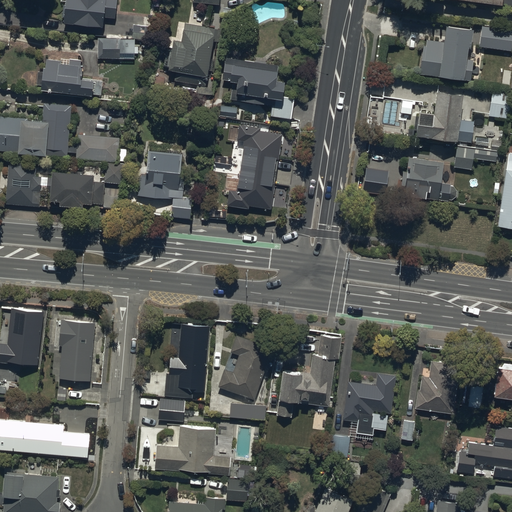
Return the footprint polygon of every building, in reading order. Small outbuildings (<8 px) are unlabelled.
[(63,0),(65,0),(63,21),(101,25),(102,16),(113,17),(114,0),(63,0)] [(209,73),(213,47),(210,47),(211,39),(219,40),(221,28),(177,21),(176,27),(182,28),(180,39),(173,38),(168,67),(175,69),(173,81),(197,85),(196,91),(212,94),(215,74),(209,73)] [(472,25),(444,22),(442,38),(426,36),(425,42),(423,41),(419,69),(461,75),(461,76),(470,77),(472,57),(465,56),(467,43),(470,43),(472,25)] [(148,24),(132,23),(132,37),(147,38),(148,24)] [(511,27),(481,24),(478,46),(511,50),(511,47),(511,27)] [(134,57),(134,38),(97,38),(97,57),(134,57)] [(40,84),(39,87),(100,93),(102,79),(81,77),(83,60),(60,57),(60,60),(46,58),(45,65),(42,65),(42,70),(37,69),(36,83),(40,84)] [(277,68),(224,61),(221,78),(232,79),(229,98),(262,103),(261,111),(270,112),(270,115),(290,118),(293,97),(283,96),(284,84),(282,84),(283,79),(275,78),(277,68)] [(459,118),(462,92),(436,88),(433,111),(418,109),(415,133),(470,140),(473,120),(459,118)] [(511,91),(492,89),(489,114),(508,117),(511,91)] [(118,137),(77,134),(76,144),(68,144),(71,104),(44,102),(43,118),(0,115),(0,149),(67,154),(68,150),(76,151),(75,157),(124,161),(125,149),(118,148),(118,137)] [(236,106),(220,105),(219,115),(236,117),(236,106)] [(288,188),(291,164),(277,162),(281,132),(259,130),(260,126),(238,124),(236,139),(243,139),(236,183),(227,182),(226,188),(228,189),(226,205),(248,207),(248,204),(271,207),(273,187),(288,188)] [(496,148),(456,143),(453,165),(471,167),(473,157),(494,159),(496,148)] [(138,175),(137,194),(172,197),(171,215),(189,217),(191,198),(182,198),(184,171),(179,170),(180,153),(147,150),(145,175),(138,175)] [(511,152),(507,152),(497,224),(511,226),(511,152)] [(400,183),(404,183),(403,193),(447,199),(447,198),(451,198),(455,196),(456,189),(453,185),(450,185),(450,183),(440,181),(443,161),(407,156),(406,170),(402,169),(400,183)] [(36,162),(9,160),(6,203),(33,205),(34,190),(40,191),(41,175),(35,175),(36,162)] [(105,162),(104,181),(122,182),(123,164),(105,162)] [(388,171),(366,167),(362,192),(384,195),(388,171)] [(92,172),(53,170),(50,198),(60,198),(60,203),(81,205),(81,201),(90,201),(89,202),(102,203),(103,181),(92,181),(92,172)] [(37,362),(43,310),(11,306),(9,327),(1,326),(0,334),(0,360),(7,362),(7,359),(37,362)] [(93,322),(60,319),(58,344),(61,344),(58,377),(89,379),(93,322)] [(178,356),(169,356),(168,375),(178,375),(178,374),(205,375),(208,335),(212,335),(212,328),(208,328),(209,324),(180,322),(180,335),(172,335),(171,351),(178,351),(178,356)] [(310,372),(281,368),(276,413),(290,414),(292,400),(328,404),(334,356),(338,357),(340,336),(320,334),(317,353),(312,353),(310,372)] [(224,368),(218,385),(254,398),(271,347),(235,335),(230,351),(239,353),(233,371),(224,368)] [(416,388),(414,407),(452,412),(459,363),(430,359),(428,375),(421,374),(419,389),(416,388)] [(501,365),(497,364),(493,393),(511,396),(510,407),(511,407),(511,366),(511,363),(502,362),(501,365)] [(375,384),(347,380),(342,418),(351,419),(349,435),(371,438),(373,426),(384,427),(386,411),(390,411),(395,374),(377,372),(375,384)] [(172,382),(171,395),(192,396),(193,384),(172,382)] [(470,384),(467,405),(481,407),(483,385),(470,384)] [(170,409),(170,411),(200,413),(201,399),(171,397),(171,398),(156,397),(155,408),(170,409)] [(265,404),(230,402),(229,416),(219,415),(218,431),(249,433),(250,417),(264,418),(265,404)] [(83,422),(29,417),(26,453),(80,458),(83,422)] [(414,420),(403,419),(400,438),(411,440),(414,420)] [(215,427),(179,425),(174,424),(173,436),(156,434),(153,468),(179,470),(179,468),(208,470),(208,472),(228,474),(230,456),(213,455),(215,427)] [(494,464),(493,475),(511,476),(511,466),(511,467),(511,456),(511,427),(495,426),(493,444),(468,441),(467,451),(458,450),(456,470),(472,472),(473,469),(478,470),(479,462),(494,464)] [(338,460),(336,481),(358,482),(359,462),(338,460)] [(58,476),(4,471),(1,493),(4,494),(3,511),(4,511),(58,511),(59,501),(56,501),(56,495),(59,496),(59,488),(57,488),(58,476)] [(247,479),(227,478),(226,498),(246,500),(247,479)] [(357,511),(381,511),(389,494),(368,485),(356,511),(357,511)] [(346,511),(352,499),(324,487),(313,511),(346,511)] [(224,497),(204,496),(204,503),(168,500),(167,511),(220,511),(221,507),(224,508),(224,497)] [(437,500),(435,511),(456,511),(457,502),(437,500)]
